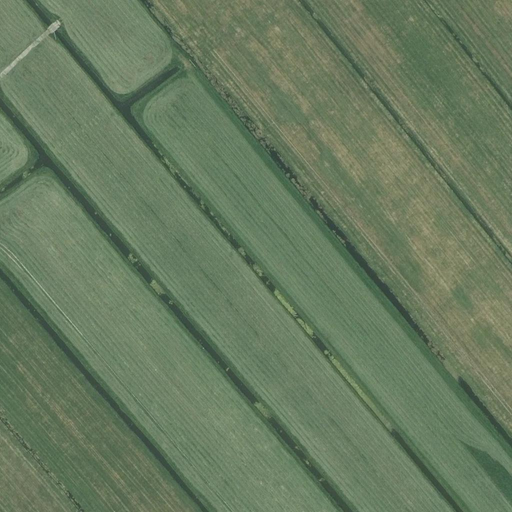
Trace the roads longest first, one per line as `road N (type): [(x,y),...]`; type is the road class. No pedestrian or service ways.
road 1 (track): [(511,413),(204,42)]
road 2 (track): [(230,511),(0,244)]
